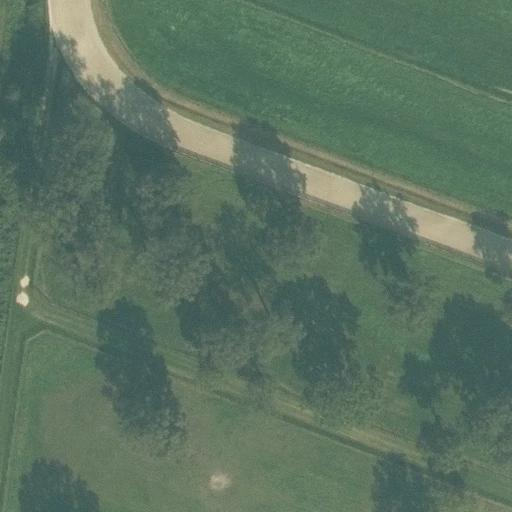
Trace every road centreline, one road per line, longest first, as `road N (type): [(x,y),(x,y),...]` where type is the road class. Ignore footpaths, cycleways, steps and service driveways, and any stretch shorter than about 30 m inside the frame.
road 1 (track): [(511,493),(19,303),(0,443)]
road 2 (track): [(19,303),(52,64)]
